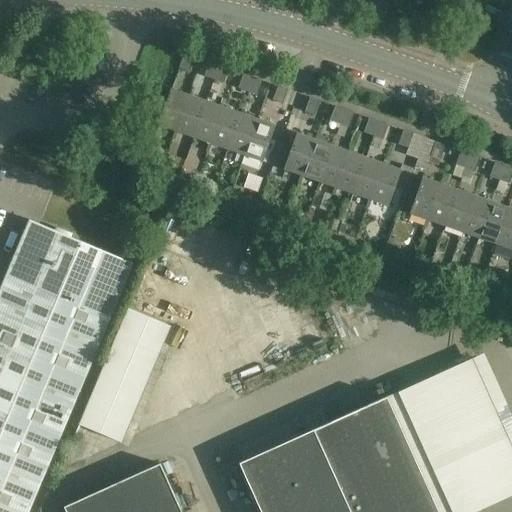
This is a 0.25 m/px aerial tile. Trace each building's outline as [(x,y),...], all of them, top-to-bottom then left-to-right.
[(188,71),(193,58),(183,54),(179,68),(188,71)] [(204,76),(214,80),(219,67),(208,63),(204,76)] [(371,64),(368,75),(387,80),(390,70),(371,64)] [(219,67),(214,80),(223,83),(227,70),(219,67)] [(238,88),(248,92),(253,79),(242,75),(238,88)] [(261,82),(253,79),(248,92),(257,95),(261,82)] [(282,104),(286,90),(277,87),(272,101),(282,104)] [(159,126),(177,132),(190,95),(172,89),(159,126)] [(177,132),(194,138),(207,101),(190,95),(177,132)] [(314,115),(319,102),(309,98),(304,112),(314,115)] [(194,138),(211,144),(224,107),(207,101),(194,138)] [(211,144),(227,150),(241,113),(224,107),(211,144)] [(340,125),(345,111),(334,107),(329,121),(340,125)] [(345,111),(340,125),(349,127),(353,113),(345,111)] [(227,150),(245,156),(258,119),(241,113),(227,150)] [(242,165),(260,171),(276,125),(258,119),(245,156),(242,165)] [(363,133),(375,137),(380,123),(368,119),(363,133)] [(387,125),(380,123),(375,137),(382,139),(387,125)] [(407,148),(413,134),(403,131),(398,145),(407,148)] [(285,170),(303,176),(316,140),(298,134),(285,170)] [(438,166),(444,146),(423,139),(415,167),(425,170),(428,162),(438,166)] [(303,176),(320,182),(333,146),(316,140),(303,176)] [(333,146),(320,182),(337,188),(350,152),(333,146)] [(466,169),(471,155),(460,151),(455,165),(466,169)] [(337,188),(354,194),(367,158),(350,152),(337,188)] [(471,155),(466,169),(474,172),(479,158),(471,155)] [(354,194),(371,200),(384,164),(367,158),(354,194)] [(494,163),(489,177),(499,181),(504,167),(494,163)] [(402,170),(384,164),(371,200),(389,207),(396,185),(402,170)] [(511,169),(504,167),(499,181),(508,184),(511,173),(511,169)] [(411,173),(402,170),(396,185),(406,188),(411,173)] [(411,214),(429,220),(441,184),(424,178),(411,214)] [(429,220),(445,226),(458,190),(441,184),(429,220)] [(475,196),(458,190),(445,226),(462,232),(475,196)] [(462,232),(479,238),(492,202),(475,196),(462,232)] [(337,202),(332,217),(341,220),(347,205),(337,202)] [(479,238),(496,244),(508,208),(492,202),(479,238)] [(511,209),(508,208),(496,244),(511,249),(511,209)] [(0,511),(27,511),(130,263),(27,220),(0,285),(0,511)] [(238,461),(260,511),(447,511),(511,482),(511,445),(471,356),(238,461)] [(179,511),(158,466),(62,509),(63,511),(179,511)]
